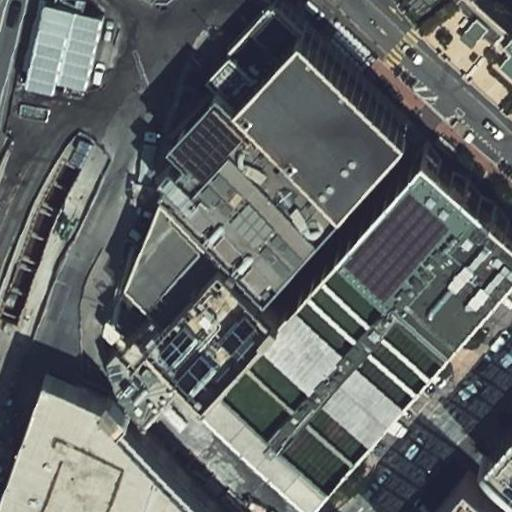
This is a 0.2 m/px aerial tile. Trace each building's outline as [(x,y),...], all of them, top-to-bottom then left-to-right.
[(106,11),(59,0),(41,0),(23,80),(58,89),(61,76),(89,83),(106,11)] [(194,153),(166,180),(278,276),(414,123),(274,0),(270,0),(209,73),(220,81),(174,131),(194,153)] [(511,0),(422,0),(433,13),(511,79),(511,0)] [(289,301),(165,193),(132,275),(159,302),(136,327),(319,483),(511,270),(511,212),(429,139),(289,301)] [(234,511),(117,403),(63,383),(16,511),(234,511)] [(511,511),(511,483),(484,458),(433,511),(511,511)]
